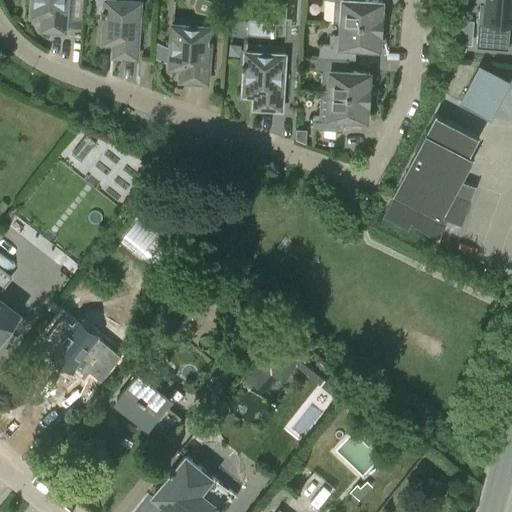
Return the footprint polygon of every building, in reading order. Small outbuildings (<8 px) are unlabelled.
[(66,0),(30,0),(29,15),(41,16),(40,28),(64,30),(66,0)] [(140,1),(129,0),(104,0),(103,10),(101,10),(101,14),(103,14),(101,42),(112,43),(111,55),(136,56),(140,1)] [(333,0),(332,21),(340,21),(384,24),(385,11),(383,11),(383,12),(381,12),(381,4),(381,0),(380,0),(333,0)] [(479,3),(476,47),(509,49),(511,6),(511,0),(484,0),(484,3),(479,3)] [(471,44),(473,21),(460,20),(459,43),(471,44)] [(319,43),(318,56),(346,58),(354,59),(355,46),(374,47),(378,48),(378,43),(379,43),(379,36),(382,36),(382,37),(383,37),(384,24),(340,21),(339,33),(329,35),(329,44),(319,43)] [(211,26),(171,23),(168,67),(180,68),(179,80),(207,82),(210,42),(212,42),(212,38),(210,38),(211,26)] [(284,53),(244,51),(244,63),(241,63),(241,67),(243,67),(242,94),(253,95),(252,107),(281,109),(284,53)] [(320,92),(371,95),(372,83),(371,83),(368,83),(369,76),(368,76),(369,71),(364,71),(345,70),(346,58),(318,56),(310,55),(309,69),(321,69),(320,92)] [(371,108),(371,95),(320,92),(318,116),(313,115),(312,128),(342,130),(342,118),(362,119),(366,119),(366,115),(367,107),(369,107),(369,108),(371,108)] [(483,117),(487,110),(467,100),(463,107),(483,117)] [(382,215),(408,228),(412,221),(438,230),(445,217),(462,223),(475,186),(461,181),(473,157),(468,155),(478,137),(434,114),(382,215)] [(0,287),(10,275),(0,266),(0,331),(7,337),(24,316),(0,297),(0,287)] [(74,322),(63,313),(50,330),(61,339),(52,350),(71,366),(83,351),(106,369),(119,352),(77,319),(74,322)] [(275,368),(286,379),(305,358),(277,332),(242,369),(259,385),(275,368)] [(135,416),(138,413),(171,439),(186,421),(166,405),(170,400),(152,386),(159,376),(142,362),(117,396),(130,406),(127,410),(135,416)] [(152,497),(170,511),(221,511),(236,493),(186,454),(152,497)]
